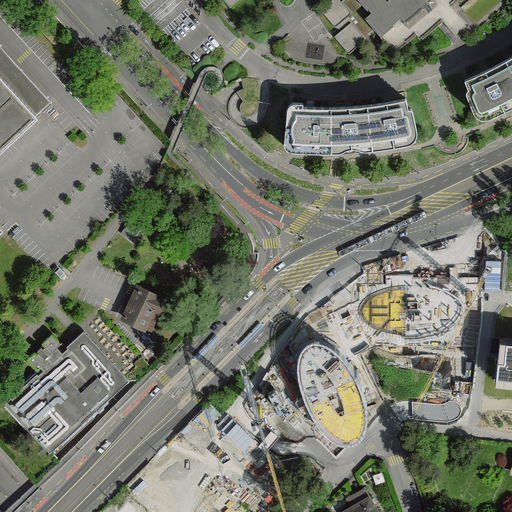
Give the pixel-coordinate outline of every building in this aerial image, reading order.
[(223,0),(233,11),(245,0),(352,0),(344,7),(339,1),(323,15),(341,36),(337,40),(351,57),(378,34),(397,57),(441,20),(457,38),(469,28),(452,8),(462,0),(223,0)] [(0,71),(38,114),(51,102),(0,46),(0,71)] [(504,107),(511,102),(511,70),(506,60),(487,70),(465,80),(469,89),(481,117),(488,114),(504,107)] [(0,148),(38,114),(0,71),(0,148)] [(481,117),(469,89),(467,90),(467,92),(467,94),(475,113),(476,115),(479,117),(482,118),(486,119),(490,118),(488,114),(481,117)] [(409,108),(407,98),(388,102),(368,105),(373,145),(392,142),(407,139),(416,138),(409,108)] [(288,108),(287,116),(290,116),(291,111),(291,108),(293,106),(295,106),(295,102),(292,103),(290,105),(288,108)] [(373,145),(368,105),(349,107),(331,107),(332,148),(352,147),(373,145)] [(332,148),(331,107),(311,107),(295,106),(293,106),(291,108),(291,111),(290,116),(287,116),(286,135),(288,136),(288,142),(289,145),(289,146),(292,146),(314,148),(332,148)] [(411,108),(409,108),(416,138),(407,139),(408,143),(411,142),(415,139),(417,135),(417,130),(413,110),(411,108)] [(139,287),(125,317),(151,329),(165,300),(139,287)] [(422,288),(405,288),(391,290),(374,295),(363,305),(361,314),(366,321),(373,327),(388,332),(407,334),(427,334),(444,327),(456,319),(462,308),(453,297),(439,292),(422,288)] [(17,339),(0,319),(0,335),(9,346),(17,339)] [(130,379),(85,330),(64,349),(52,335),(43,343),(44,344),(28,359),(39,371),(5,403),(50,452),(130,379)] [(311,340),(302,342),(296,351),(294,364),(298,384),(303,400),(313,417),(320,428),(330,438),(340,444),(352,443),(359,439),(364,432),(366,423),(367,411),(366,402),(360,386),(353,371),(345,359),(333,348),(322,341),(311,340)] [(511,341),(500,340),(495,384),(511,385),(511,341)] [(415,401),(414,415),(461,418),(462,404),(415,401)] [(377,511),(370,497),(343,511),(377,511)]
